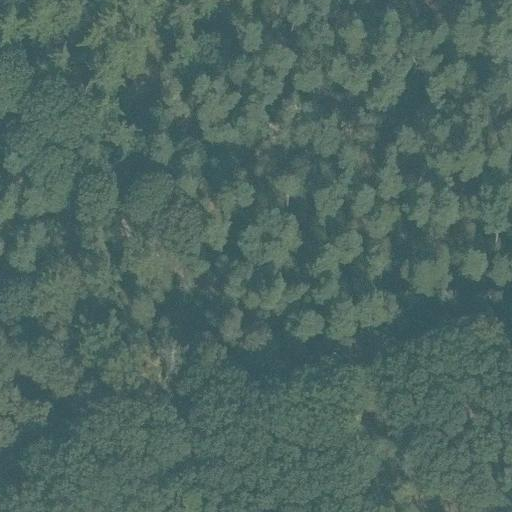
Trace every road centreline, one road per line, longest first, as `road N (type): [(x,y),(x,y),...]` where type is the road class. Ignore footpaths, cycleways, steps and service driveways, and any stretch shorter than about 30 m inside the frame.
road 1 (track): [(311,378),(0,123)]
road 2 (track): [(10,450),(311,378)]
road 3 (track): [(311,378),(511,332)]
